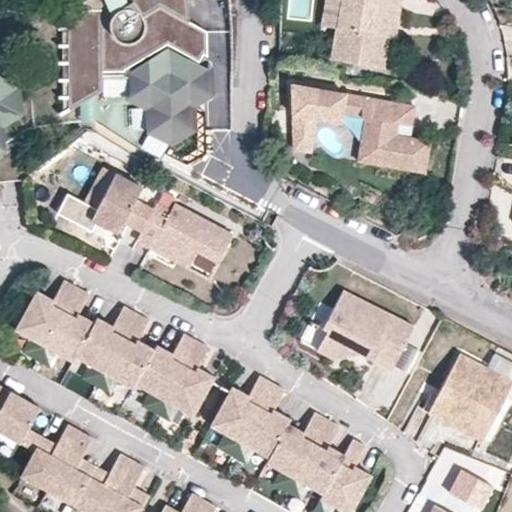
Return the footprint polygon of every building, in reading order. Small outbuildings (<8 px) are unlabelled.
[(102,93),(102,81),(102,73),(124,73),(124,71),(128,70),(168,46),(193,60),(197,52),(208,58),(208,33),(190,23),(178,17),(175,11),(188,4),(187,0),(85,0),(81,3),(81,12),(67,13),(68,111),(102,93)] [(342,0),(331,60),(384,70),(389,39),(394,9),(401,11),(402,0),(356,0),(355,3),(342,0)] [(190,23),(188,4),(175,11),(178,17),(190,23)] [(395,39),(401,11),(394,9),(389,39),(395,39)] [(149,127),(168,139),(188,127),(187,105),(207,93),(207,71),(168,49),(129,71),(129,73),(129,80),(129,94),(149,105),(149,127)] [(197,52),(193,60),(200,64),(204,57),(197,52)] [(124,73),(102,73),(102,81),(129,80),(129,73),(124,73)] [(16,88),(0,80),(0,121),(17,111),(16,88)] [(320,90),(297,86),(293,136),(312,140),(316,120),(324,113),(342,117),(342,114),(365,118),(363,129),(370,138),(360,145),(374,165),(383,158),(390,168),(424,174),(430,142),(410,139),(409,139),(400,144),(396,135),(398,124),(412,126),(415,107),(333,92),(332,92),(331,93),(329,93),(327,94),(326,94),(325,95),(324,96),(323,96),(320,90)] [(342,117),(324,113),(316,120),(341,124),(342,117)] [(412,126),(398,124),(396,135),(400,144),(409,139),(410,139),(412,126)] [(312,140),(293,136),(292,151),(310,154),(312,140)] [(147,187),(120,172),(95,218),(111,226),(128,221),(145,231),(157,209),(140,200),(147,187)] [(237,237),(178,204),(174,212),(160,204),(157,209),(145,231),(140,240),(155,248),(159,241),(196,261),(201,252),(222,264),(237,237)] [(122,232),(128,221),(111,226),(122,232)] [(196,261),(159,241),(155,248),(191,269),(196,261)] [(46,343),(80,284),(68,277),(57,297),(54,301),(49,297),(51,293),(40,287),(18,327),(33,335),(45,343),(46,343)] [(82,311),(93,291),(80,284),(46,343),(59,351),(74,359),(77,353),(97,320),(87,314),(85,318),(79,315),(82,311)] [(348,289),(328,325),(332,328),(324,343),(339,352),(365,347),(382,356),(398,365),(419,328),(348,289)] [(139,312),(126,305),(116,323),(113,327),(108,324),(110,320),(100,314),(97,320),(77,353),(106,370),(139,312)] [(138,341),(141,338),(151,319),(139,312),(106,370),(134,386),(137,382),(157,347),(149,343),(146,341),(144,345),(138,341)] [(328,325),(315,319),(304,339),(321,348),(324,343),(332,328),(328,325)] [(170,349),(159,343),(157,347),(137,382),(153,391),(166,398),(199,341),(186,334),(186,335),(176,352),(174,356),(168,353),(170,349)] [(45,343),(33,335),(25,349),(38,356),(46,343),(45,343)] [(204,374),(198,370),(201,366),(211,348),(199,341),(166,398),(179,406),(194,415),(217,376),(209,371),(206,370),(204,374)] [(59,351),(46,343),(38,356),(51,364),(59,351)] [(339,352),(324,343),(321,348),(338,358),(363,353),(379,362),(382,356),(365,347),(339,352)] [(398,365),(382,356),(379,362),(396,371),(398,365)] [(511,390),(511,385),(461,357),(433,408),(467,427),(463,434),(483,444),(511,390)] [(106,370),(93,362),(85,376),(98,383),(106,370)] [(119,378),(106,370),(98,383),(111,391),(119,378)] [(274,384),(262,377),(251,395),(248,399),(243,396),(245,392),(235,386),(212,425),(227,433),(241,441),(274,384)] [(10,388),(0,381),(0,390),(6,394),(10,388)] [(286,391),(274,384),(241,441),(254,449),(269,457),(289,424),(289,423),(291,419),(281,412),(278,416),(273,413),(275,410),(286,391)] [(35,402),(10,388),(6,394),(0,390),(0,427),(34,447),(43,433),(38,431),(23,422),(35,402)] [(166,398),(153,391),(145,404),(159,412),(166,398)] [(172,419),(179,406),(166,398),(159,412),(172,419)] [(467,427),(433,408),(427,405),(424,412),(463,434),(467,427)] [(303,436),(297,433),(300,429),(289,423),(289,424),(269,457),(267,462),(281,470),(295,478),(328,421),(316,414),(305,432),(303,436)] [(345,455),(336,450),(334,454),(328,451),(331,447),(341,428),(328,421),(295,478),(323,494),(345,455)] [(52,442),(53,439),(43,433),(34,447),(20,472),(47,487),(81,429),(69,422),(57,442),(56,444),(52,442)] [(84,460),(79,458),(81,455),(93,435),(81,429),(47,487),(73,503),(96,464),(86,458),(84,460)] [(241,441),(227,433),(220,447),(233,454),(241,441)] [(357,511),(376,479),(362,470),(360,474),(354,471),(356,467),(368,448),(354,440),(354,441),(345,455),(323,494),(320,499),(334,506),(343,511),(357,511)] [(254,449),(241,441),(233,454),(246,462),(254,449)] [(122,452),(110,472),(111,472),(109,475),(105,472),(106,470),(96,464),(73,503),(89,511),(103,511),(134,459),(122,452)] [(137,491),(133,488),(146,466),(134,459),(103,511),(138,511),(149,494),(139,488),(137,491)] [(448,490),(480,509),(493,488),(460,469),(448,490)] [(287,492),(295,478),(281,470),(274,483),(287,492)] [(308,486),(295,478),(287,492),(300,499),(308,486)] [(175,511),(176,510),(166,504),(161,511),(197,511),(205,500),(192,493),(180,511),(175,511)] [(330,511),(334,506),(320,499),(313,511),(330,511)] [(213,511),(217,507),(205,500),(197,511),(213,511)]
